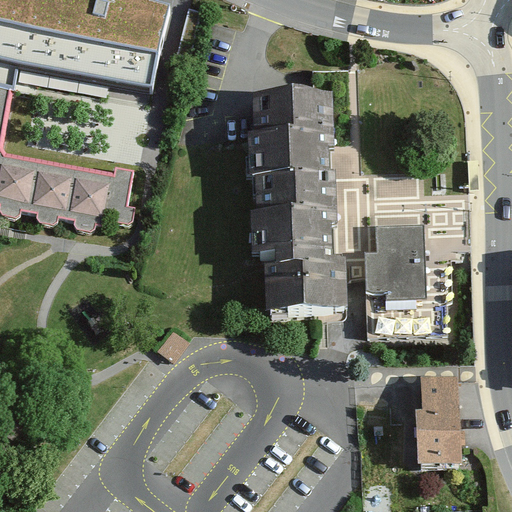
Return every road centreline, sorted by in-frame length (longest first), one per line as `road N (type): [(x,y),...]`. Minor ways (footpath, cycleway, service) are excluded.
road 1 (secondary): [(482,27),(497,87),(501,341),(511,411)]
road 2 (tertiary): [(482,27),(361,22),(288,0)]
